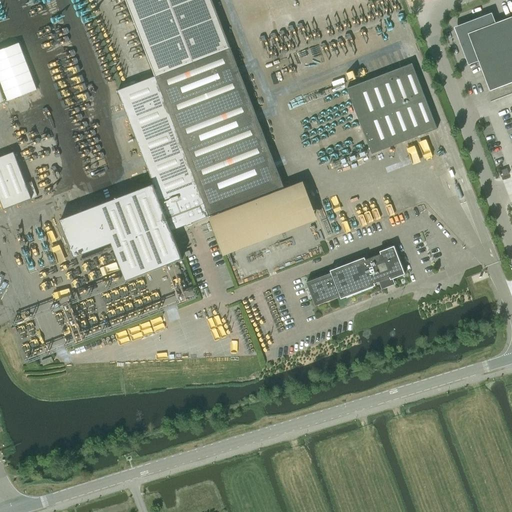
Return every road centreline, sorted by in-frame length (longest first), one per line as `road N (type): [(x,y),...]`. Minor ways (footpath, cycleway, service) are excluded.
road 1 (tertiary): [(11,511),(511,358)]
road 2 (unclassified): [(511,250),(425,15),(458,0)]
road 3 (unknown): [(436,281),(287,332),(259,281)]
road 4 (unknown): [(414,222),(259,281)]
